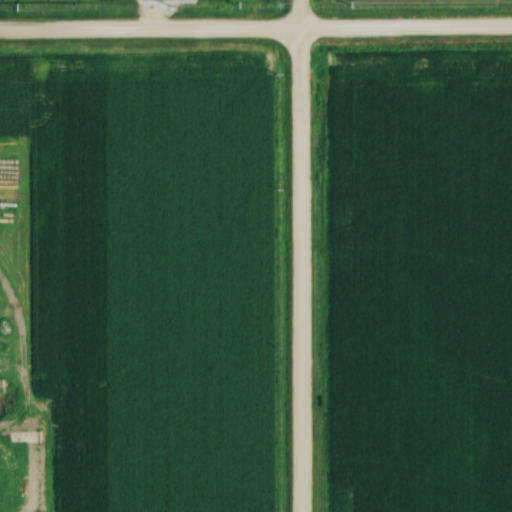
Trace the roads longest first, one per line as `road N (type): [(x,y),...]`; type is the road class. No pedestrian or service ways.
road 1 (tertiary): [(511,27),(0,32)]
road 2 (tertiary): [(299,511),(298,29)]
